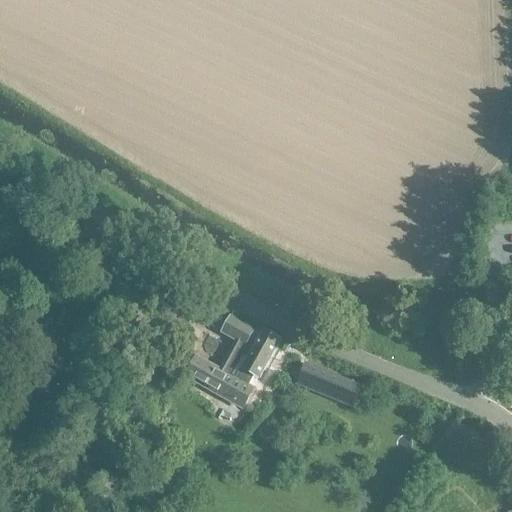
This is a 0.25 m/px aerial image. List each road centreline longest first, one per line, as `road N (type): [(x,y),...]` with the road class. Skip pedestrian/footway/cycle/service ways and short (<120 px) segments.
road 1 (unclassified): [(511,428),(204,281),(0,164)]
road 2 (track): [(511,239),(490,257),(506,423)]
